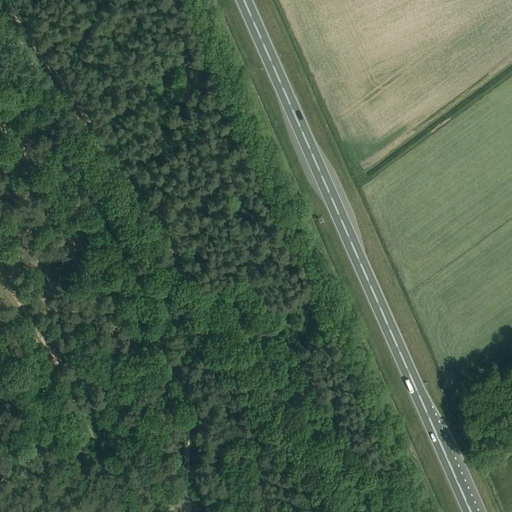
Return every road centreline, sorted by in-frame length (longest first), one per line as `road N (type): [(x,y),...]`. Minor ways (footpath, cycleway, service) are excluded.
road 1 (trunk): [(470,511),(240,0)]
road 2 (track): [(7,1),(168,241),(185,384)]
road 3 (track): [(279,0),(354,175)]
road 4 (track): [(59,370),(93,371),(147,349),(185,384)]
road 5 (track): [(185,384),(189,511)]
